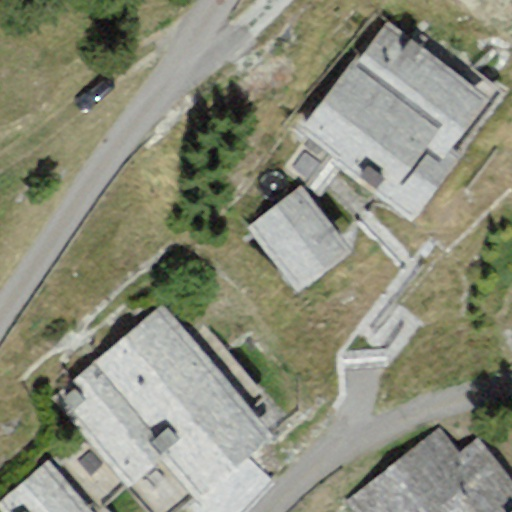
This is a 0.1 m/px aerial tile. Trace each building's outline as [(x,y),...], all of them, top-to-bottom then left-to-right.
[(511,116),(511,104),(398,33),(320,144),(447,237),(494,172),(480,164),(511,116)] [(327,203),(274,242),(319,304),(372,265),(327,203)] [(172,317),(63,407),(157,511),(211,511),(213,511),(214,511),(235,511),(302,456),(172,317)] [(456,444),(367,511),(511,511),(511,468),(501,455),(478,474),(456,444)] [(107,511),(65,465),(12,511),(107,511)]
